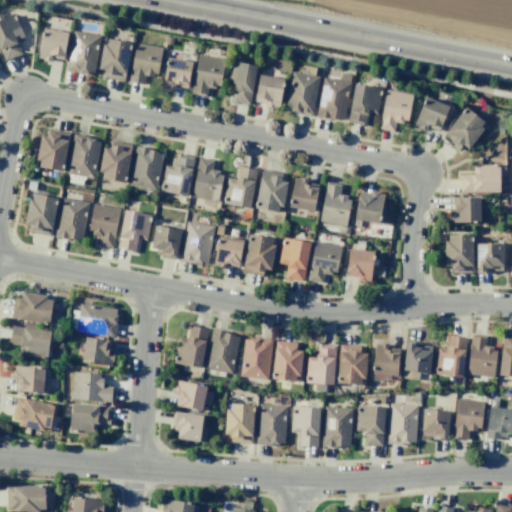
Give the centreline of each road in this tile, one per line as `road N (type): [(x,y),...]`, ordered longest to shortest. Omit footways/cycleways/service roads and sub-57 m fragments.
road 1 (residential): [(0,210),(22,97),(424,174),(414,310)]
road 2 (residential): [(0,258),(279,312),(346,317),(511,306)]
road 3 (residential): [(0,457),(300,479),(511,473)]
road 4 (secondary): [(167,0),(511,66)]
road 5 (residential): [(133,511),(152,289)]
